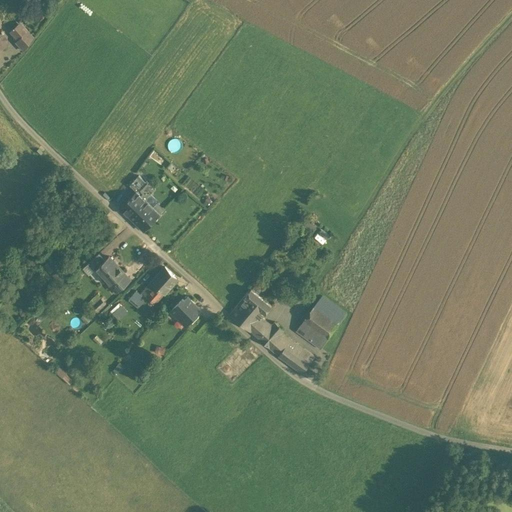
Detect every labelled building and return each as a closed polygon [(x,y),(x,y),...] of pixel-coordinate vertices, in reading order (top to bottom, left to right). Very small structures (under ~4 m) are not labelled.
[(17,23),(10,30),(18,39),(26,32),(17,23)] [(26,32),(18,39),(16,41),(24,50),(32,40),(26,32)] [(149,183),(140,175),(131,184),(138,191),(139,192),(146,186),(149,183)] [(146,186),(139,192),(145,199),(152,192),(146,186)] [(139,192),(138,191),(122,207),(145,229),(160,213),(154,207),(145,199),(139,192)] [(164,209),(157,203),(154,207),(160,213),(164,209)] [(99,252),(88,263),(94,269),(97,267),(96,267),(105,259),(99,252)] [(131,279),(109,255),(105,259),(96,267),(97,267),(118,291),(131,279)] [(165,266),(152,280),(164,291),(165,292),(172,284),(173,284),(178,278),(165,266)] [(164,291),(152,280),(143,291),(155,302),(164,291)] [(252,288),(231,312),(252,330),(263,316),(273,305),(252,288)] [(138,290),(130,298),(134,302),(141,293),(138,290)] [(183,297),(171,309),(186,324),(198,312),(196,311),(200,307),(188,295),(185,299),(183,297)] [(102,297),(93,305),(97,310),(106,302),(102,297)] [(112,310),(120,318),(128,310),(121,302),(112,310)] [(339,323),(315,305),(297,329),(321,347),(339,323)] [(263,316),(252,330),(261,338),(273,324),(263,316)] [(286,329),(276,320),(273,324),(261,338),(270,346),(284,331),(286,329)] [(284,331),(270,346),(280,354),(288,343),(312,361),(316,355),(293,338),(284,331)] [(312,361),(288,343),(280,354),(304,372),(312,361)] [(119,373),(132,356),(127,352),(114,369),(119,373)] [(70,384),(74,379),(60,365),(55,369),(70,384)]
